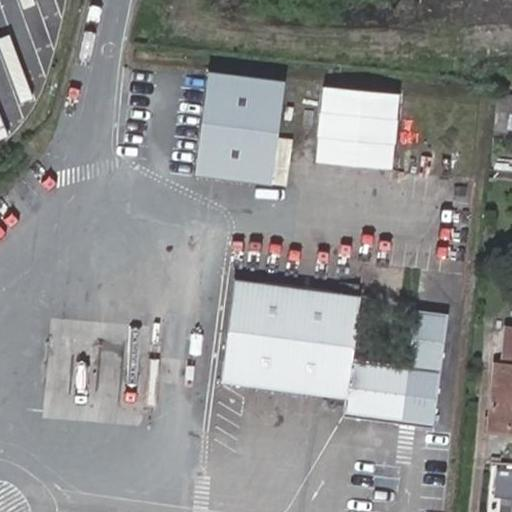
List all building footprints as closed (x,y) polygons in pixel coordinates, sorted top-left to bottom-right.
[(283,86),(207,77),(194,181),(270,191),(283,86)] [(401,94),(324,86),(315,162),(392,171),(401,94)] [(511,96),(494,94),(492,115),(503,117),(501,130),(511,131),(511,123),(511,96)] [(235,288),(224,391),(347,405),(345,424),(437,434),(448,321),(420,317),(414,373),(363,368),(369,304),(235,288)] [(511,437),(511,367),(499,366),(493,435),(511,437)] [(496,494),(511,495),(511,467),(499,467),(496,494)]
